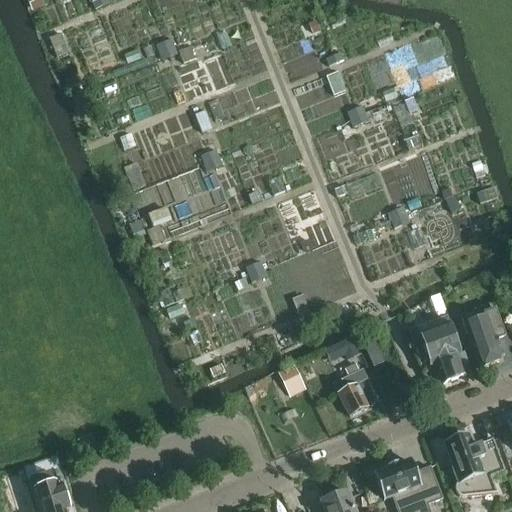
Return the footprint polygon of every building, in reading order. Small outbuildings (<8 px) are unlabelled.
[(42,0),(29,5),(32,13),(45,8),(42,0)] [(108,0),(103,0),(92,5),(95,12),(111,5),(108,0)] [(62,35),(50,40),(57,59),(70,54),(62,35)] [(172,42),(156,48),(162,63),(178,57),(172,42)] [(436,45),(417,50),(420,62),(440,57),(436,45)] [(205,46),(204,58),(221,59),(222,48),(205,46)] [(191,49),(179,53),(184,66),(196,61),(191,49)] [(221,91),(239,85),(236,74),(217,80),(221,91)] [(335,82),(323,85),(328,107),(340,104),(335,82)] [(86,96),(73,100),(79,118),(93,113),(86,96)] [(202,113),(222,108),(219,97),(200,102),(202,113)] [(363,109),(347,115),(353,130),(369,123),(363,109)] [(467,112),(450,119),(456,134),(473,128),(467,112)] [(205,113),(195,117),(202,135),(213,131),(205,113)] [(135,154),(158,145),(153,133),(131,141),(135,154)] [(128,144),(116,148),(121,161),(133,157),(128,144)] [(216,153),(201,159),(207,174),(223,168),(216,153)] [(182,180),(159,191),(169,212),(192,201),(182,180)] [(494,190),(477,195),(481,207),(497,201),(494,190)] [(450,191),(442,194),(445,202),(452,199),(450,191)] [(455,199),(446,203),(452,216),(460,212),(455,199)] [(404,209),(388,216),(394,231),(410,225),(404,209)] [(141,222),(129,226),(134,239),(137,237),(137,239),(146,236),(141,222)] [(154,230),(147,233),(153,248),(166,243),(161,231),(160,228),(154,230)] [(261,264),(246,270),(252,285),(268,279),(261,264)] [(303,297),(293,302),(300,318),(310,314),(303,297)] [(493,305),(461,317),(481,371),(494,366),(495,368),(500,367),(499,365),(503,363),(498,350),(500,350),(497,342),(506,339),(493,305)] [(180,321),(157,328),(164,343),(168,340),(185,335),(180,321)] [(451,327),(420,339),(431,369),(436,366),(444,386),(466,377),(464,369),(469,367),(465,355),(461,356),(451,327)] [(352,340),(339,346),(346,360),(348,364),(360,358),(352,340)] [(375,345),(365,350),(373,369),(384,364),(375,345)] [(348,379),(332,387),(337,396),(336,396),(349,420),(369,409),(369,408),(378,404),(362,372),(360,374),(356,366),(344,371),(348,379)] [(295,368),(279,375),(291,400),(307,392),(295,368)] [(469,440),(446,449),(450,460),(446,462),(452,476),(455,474),(459,484),(458,485),(457,486),(457,487),(456,489),(456,490),(456,491),(456,493),(456,494),(457,495),(457,496),(458,497),(460,498),(461,499),(462,499),(463,499),(465,499),(498,496),(498,495),(497,494),(491,480),(506,474),(493,441),(472,449),(469,440)] [(377,484),(374,485),(379,499),(382,498),(384,503),(392,500),(397,511),(430,511),(428,507),(443,502),(431,469),(416,475),(412,465),(411,465),(410,466),(400,470),(400,468),(399,467),(399,465),(388,470),(388,471),(389,474),(375,479),(377,484)] [(53,474),(29,482),(33,494),(39,511),(65,511),(70,510),(62,488),(58,489),(57,485),(53,474)] [(322,511),(354,511),(348,495),(320,505),(322,511)]
